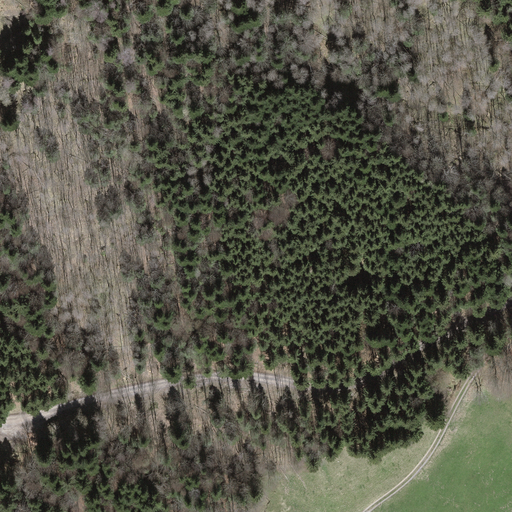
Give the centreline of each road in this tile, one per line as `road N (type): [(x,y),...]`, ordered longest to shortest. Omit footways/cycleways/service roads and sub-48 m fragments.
road 1 (track): [(511,297),(373,377),(334,388),(213,374),(0,425)]
road 2 (track): [(367,511),(424,461),(481,364),(511,334)]
